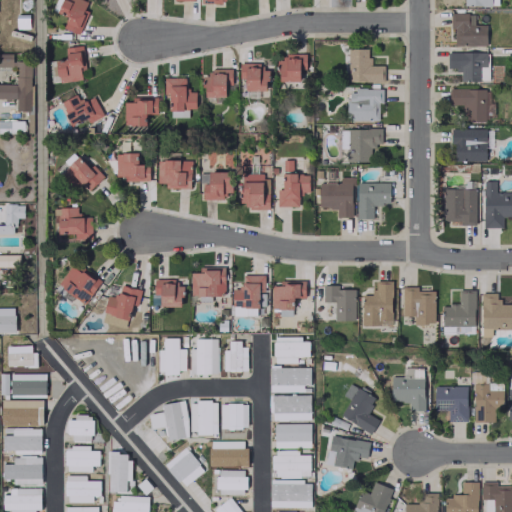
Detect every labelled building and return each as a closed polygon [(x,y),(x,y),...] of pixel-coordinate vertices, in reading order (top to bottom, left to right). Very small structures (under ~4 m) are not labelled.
[(87,1),(83,0),(61,0),(57,12),(67,17),(62,28),(78,34),(88,10),(84,9),(87,1)] [(452,45),(486,44),(486,24),(474,24),(474,12),(451,13),(452,45)] [(56,60),(58,82),(81,80),(79,67),(83,67),(81,45),(64,47),(65,59),(56,60)] [(347,49),(348,82),(383,81),(383,65),(369,65),(368,48),(347,49)] [(460,81),(488,81),(488,52),(447,52),(447,69),(460,69),(460,81)] [(0,84),(0,98),(16,98),(16,110),(30,110),(30,61),(12,61),(12,53),(0,53),(0,66),(16,66),(16,84),(0,84)] [(305,54),(277,55),(278,81),(299,81),(299,69),(305,69),(305,54)] [(267,90),(267,69),(261,69),(261,62),(239,63),(239,79),(245,78),(245,90),(267,90)] [(203,97),(225,96),(225,84),(232,84),(232,68),(209,69),(209,76),(203,76),(203,97)] [(188,116),(188,108),(196,108),(195,91),(186,91),(186,77),(163,78),(164,96),(169,95),(170,117),(188,116)] [(463,120),(485,121),(486,113),(490,113),(491,89),(449,88),(448,105),(463,105),(463,120)] [(382,89),(347,89),(347,120),(378,120),(378,102),(382,102),(382,89)] [(60,100),(70,125),(86,118),(88,122),(102,116),(94,96),(80,101),(77,94),(60,100)] [(146,125),(146,114),(157,113),(156,96),(131,96),(131,101),(123,102),(123,125),(146,125)] [(24,121),(0,120),(0,132),(23,133),(24,121)] [(370,161),(370,145),(381,145),(381,128),(346,128),(347,161),(370,161)] [(454,160),(485,161),(485,129),(450,128),(450,143),(454,143),(454,160)] [(76,157),(71,152),(55,169),(59,173),(76,157)] [(148,181),(148,164),(137,164),(137,152),(115,153),(115,176),(123,176),(123,181),(148,181)] [(78,181),(87,191),(103,176),(91,164),(88,167),(78,157),(61,173),(73,185),(78,181)] [(156,159),(156,182),(164,182),(164,188),(189,188),(190,160),(156,159)] [(298,206),(298,193),(308,193),(308,173),(291,173),(291,160),(282,161),(282,189),(276,189),(276,206),(298,206)] [(202,199),(224,199),(224,192),(230,192),(230,171),(209,171),(209,184),(202,184),(202,199)] [(268,209),(268,174),(241,175),(241,203),(247,203),(247,209),(268,209)] [(318,182),(319,207),(336,207),(336,217),(352,216),(351,176),(339,177),(339,182),(318,182)] [(511,215),(511,191),(494,191),(494,181),(483,180),(482,227),(501,227),(502,216),(511,215)] [(372,219),(372,204),(389,205),(389,182),(356,182),(356,218),(372,219)] [(475,188),(442,188),(441,222),(474,223),(475,188)] [(23,205),(2,205),(2,233),(14,234),(14,218),(23,218),(23,205)] [(74,233),(74,239),(91,238),(91,216),(78,216),(78,207),(58,207),(59,234),(74,233)] [(1,266),(18,266),(19,254),(1,254),(1,266)] [(100,283),(73,262),(57,284),(84,304),(100,283)] [(190,296),(224,295),(224,267),(199,267),(199,272),(190,272),(190,296)] [(264,274),(241,275),(241,289),(231,289),(231,316),(258,315),(258,291),(264,291),(264,274)] [(183,305),(182,285),(176,285),(176,278),(153,279),(153,296),(159,296),(159,306),(183,305)] [(271,309),(279,309),(279,315),(293,315),(293,298),(304,298),(304,280),(279,280),(279,285),(271,285),(271,309)] [(392,281),(371,280),(371,294),(362,294),(361,325),(391,325),(392,281)] [(129,318),(132,304),(137,305),(141,289),(120,284),(118,296),(107,294),(103,312),(129,318)] [(323,301),(334,301),(334,320),(355,320),(354,289),(337,289),(337,284),(322,285),(323,301)] [(402,315),(414,315),(414,324),(434,324),(434,290),(417,290),(417,286),(402,286),(402,315)] [(474,289),(458,289),(458,304),(443,304),(442,333),(474,334),(474,289)] [(511,329),(511,303),(498,303),(498,293),(481,292),(480,328),(511,329)] [(14,314),(0,314),(0,331),(15,332),(14,314)] [(103,321),(125,328),(127,320),(105,314),(103,321)] [(309,340),(301,340),(301,336),(273,336),(273,362),(296,363),(296,356),(308,356),(309,340)] [(184,348),(178,348),(177,337),(162,337),(162,349),(157,349),(158,373),(185,372),(184,348)] [(217,338),(191,338),(191,374),(217,373),(217,338)] [(223,371),(245,371),(244,340),(227,340),(228,350),(223,350),(223,371)] [(6,366),(34,366),(33,345),(5,345),(6,366)] [(310,384),(309,366),(269,367),(269,391),(303,391),(303,384),(310,384)] [(391,376),(390,401),(408,401),(408,409),(422,410),(423,368),(402,367),(402,376),(391,376)] [(0,394),(8,394),(8,373),(0,372),(0,394)] [(45,373),(9,373),(10,395),(45,394),(45,373)] [(340,416),(370,433),(378,419),(366,413),(374,397),(340,378),(333,390),(349,398),(340,416)] [(471,383),(473,421),(494,421),(493,409),(502,409),(501,382),(471,383)] [(466,386),(434,385),(433,410),(447,410),(447,421),(466,421),(466,386)] [(309,394),(271,395),(272,420),(310,419),(309,394)] [(42,400),(1,399),(0,424),(42,425),(42,400)] [(168,441),(190,435),(182,399),(160,404),(162,411),(147,414),(151,429),(164,425),(168,441)] [(216,400),(189,401),(189,433),(216,432),(216,400)] [(220,428),(247,428),(246,403),(219,403),(220,428)] [(68,441),(92,440),(91,414),(74,414),(74,419),(68,419),(68,441)] [(274,447),(310,446),(310,423),(274,423),(274,447)] [(40,429),(2,430),(2,452),(40,452),(40,429)] [(369,440),(329,435),(326,465),(351,468),(352,457),(366,459),(369,440)] [(246,440),(209,441),(209,466),(246,466),(246,440)] [(98,450),(89,450),(89,445),(70,445),(70,448),(64,448),(64,470),(91,471),(91,465),(98,465),(98,450)] [(163,465),(183,487),(203,469),(183,447),(163,465)] [(298,449),(271,450),(272,477),(309,476),(309,454),(298,454),(298,449)] [(129,480),(129,452),(107,452),(107,491),(125,491),(125,480),(129,480)] [(40,456),(12,457),(12,463),(1,463),(1,479),(12,478),(12,484),(40,483),(40,456)] [(217,493),(245,494),(245,469),(217,469),(217,493)] [(100,480),(85,480),(85,475),(65,474),(65,501),(92,502),(92,495),(99,495),(100,480)] [(310,506),(310,479),(270,480),(270,507),(310,506)] [(511,511),(511,485),(496,485),(495,480),(480,481),(480,498),(493,498),(492,511),(511,511)] [(382,511),(392,489),(373,481),(367,494),(361,491),(351,511),(382,511)] [(476,511),(477,481),(460,481),(460,495),(444,495),(443,511),(476,511)] [(39,511),(39,487),(9,488),(9,494),(2,494),(2,511),(39,511)] [(436,511),(437,493),(425,493),(425,503),(404,503),(403,511),(436,511)] [(147,511),(148,496),(118,495),(118,501),(111,500),(110,511),(147,511)] [(240,511),(230,496),(212,509),(213,511),(240,511)]
